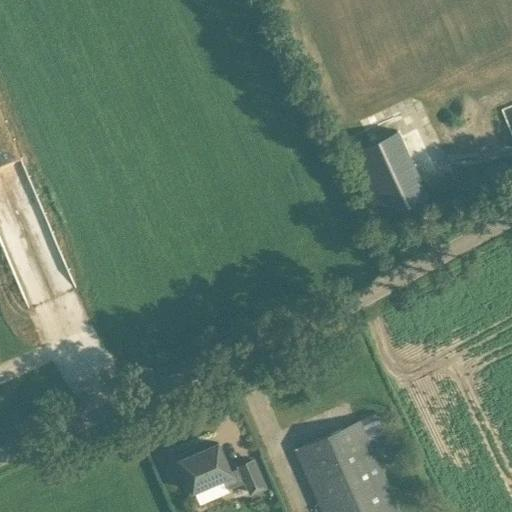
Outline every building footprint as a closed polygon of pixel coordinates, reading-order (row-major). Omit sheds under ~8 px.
[(302,0),(347,108),(511,40),(511,0),(420,0),(420,1),(418,0),(302,0)] [(511,103),(501,108),(511,134),(511,103)] [(352,150),(382,218),(429,196),(398,129),(352,150)] [(296,447),(324,511),(399,511),(371,446),(387,439),(375,413),(296,447)] [(246,480),(251,492),(265,486),(253,459),(239,465),(239,466),(230,470),(219,442),(196,452),(194,448),(174,456),(181,473),(185,471),(193,490),(223,477),(228,488),(246,480)]
